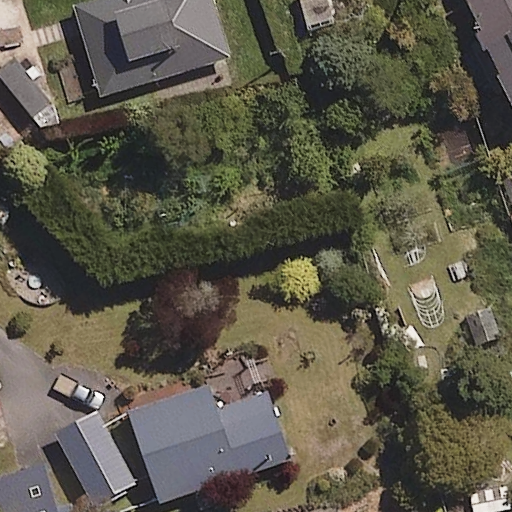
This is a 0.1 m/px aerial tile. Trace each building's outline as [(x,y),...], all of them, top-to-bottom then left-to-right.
[(230,59),(212,0),(102,0),(74,8),(101,98),(230,59)] [(342,24),(336,0),(301,0),(310,33),(342,24)] [(511,0),(465,0),(511,99),(511,0)] [(68,118),(19,63),(0,78),(0,80),(48,135),(68,118)] [(494,306),(463,316),(475,351),(506,340),(494,306)] [(293,460),(269,390),(216,408),(209,385),(130,412),(161,505),(193,494),(199,511),(213,511),(241,503),(233,480),(293,460)] [(136,484),(97,413),(56,435),(95,506),(136,484)] [(60,511),(46,465),(0,479),(0,511),(60,511)]
